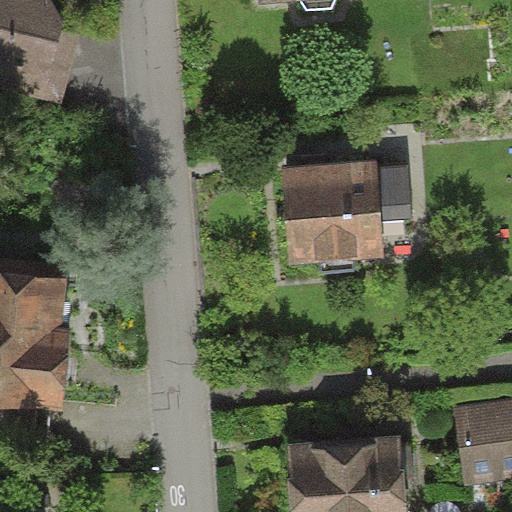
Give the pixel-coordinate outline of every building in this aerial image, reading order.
[(72,0),(0,0),(0,95),(48,107),(72,0)] [(377,152),(283,158),(289,259),(383,254),(377,152)] [(82,268),(0,260),(0,388),(70,395),(82,268)] [(511,401),(453,410),(465,490),(511,482),(511,401)] [(400,511),(392,431),(286,443),(293,511),(400,511)]
